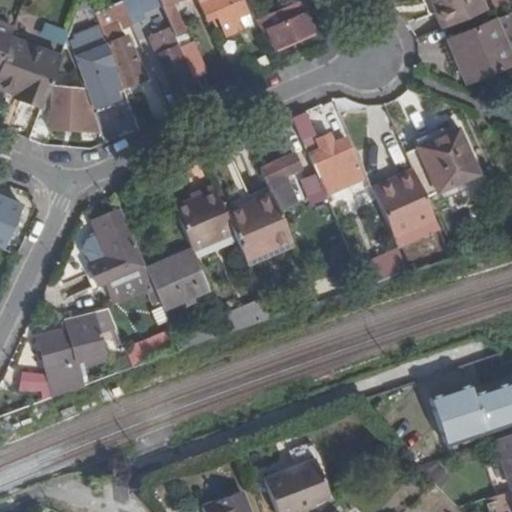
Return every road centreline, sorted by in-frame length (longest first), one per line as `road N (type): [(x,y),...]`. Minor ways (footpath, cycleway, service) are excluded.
road 1 (residential): [(344,0),(370,56),(67,181)]
road 2 (residential): [(67,181),(0,333)]
